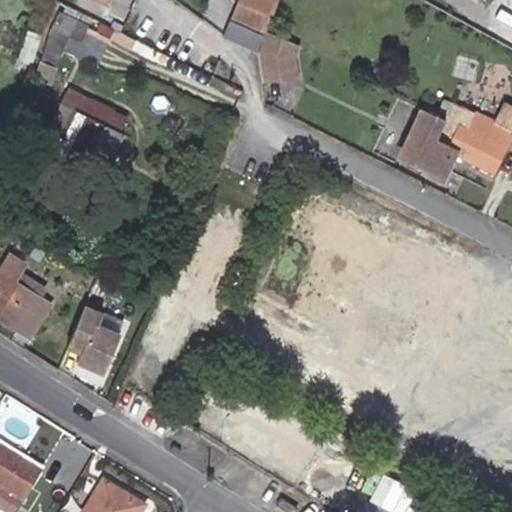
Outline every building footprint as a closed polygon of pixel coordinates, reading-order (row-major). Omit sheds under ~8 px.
[(262,41),(279,0),(238,0),(228,25),(262,41)] [(81,43),(88,27),(64,14),(36,75),(47,80),(69,38),(81,43)] [(296,45),(266,32),(258,51),(264,81),(296,75),(292,54),(296,45)] [(494,172),(511,134),(511,105),(504,102),(495,121),(476,112),(468,129),(459,125),(453,139),(461,143),(457,152),(435,142),(445,120),(426,110),(402,161),(444,181),(456,155),(494,172)] [(98,180),(123,133),(74,109),(49,156),(98,180)] [(418,364),(459,267),(310,205),(297,238),(286,234),(260,298),(418,364)] [(23,263),(11,255),(0,272),(0,316),(30,335),(49,305),(18,285),(23,276),(29,267),(23,263)] [(23,276),(18,285),(44,301),(49,293),(23,276)] [(102,372),(120,334),(99,324),(104,313),(87,304),(67,344),(80,350),(75,359),(102,372)] [(0,443),(0,509),(4,511),(6,511),(14,500),(20,504),(39,472),(6,451),(8,449),(0,443)] [(138,511),(142,506),(103,482),(84,511),(138,511)]
